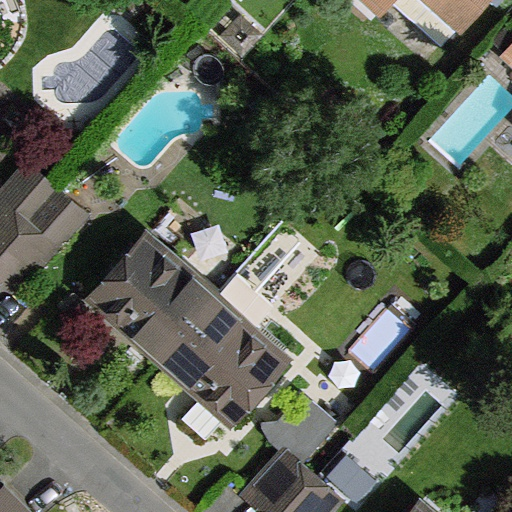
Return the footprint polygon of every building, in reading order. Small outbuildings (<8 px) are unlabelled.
[(432,0),(393,0),(444,45),(461,25),(438,5),(432,0)] [(483,0),(442,0),(438,5),(461,25),(483,0)] [(511,57),(511,37),(502,49),(511,57)] [(511,80),(496,69),(450,136),(477,154),(511,103),(511,80)] [(31,162),(0,197),(0,253),(59,186),(31,162)] [(86,210),(59,186),(0,253),(0,272),(18,289),(86,210)] [(148,236),(98,293),(166,354),(216,296),(148,236)] [(284,356),(216,296),(166,354),(233,413),(284,356)] [(281,511),(314,473),(287,449),(249,493),(271,511),(281,511)] [(329,511),(342,497),(314,473),(281,511),(329,511)] [(0,511),(30,511),(7,488),(0,494),(0,511)]
